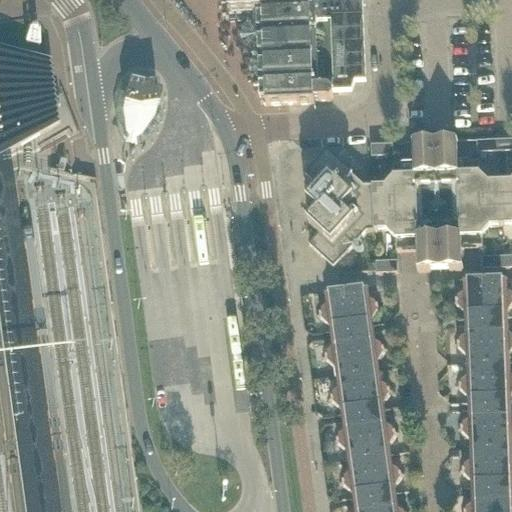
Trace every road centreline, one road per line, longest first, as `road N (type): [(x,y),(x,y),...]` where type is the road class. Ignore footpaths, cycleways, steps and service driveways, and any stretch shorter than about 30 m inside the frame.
road 1 (secondary): [(66,0),(92,69),(148,441),(187,511)]
road 2 (residential): [(508,0),(388,5),(387,122),(227,130)]
road 3 (secondary): [(289,511),(240,165),(227,130)]
road 4 (secondary): [(227,130),(127,0)]
